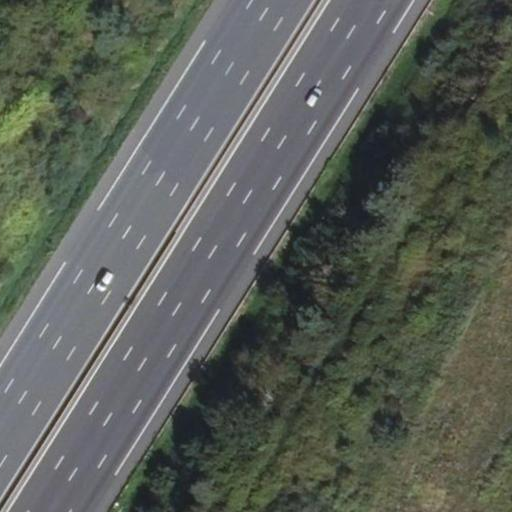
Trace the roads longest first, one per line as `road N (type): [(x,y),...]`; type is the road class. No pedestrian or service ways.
road 1 (motorway): [(49,511),(372,0)]
road 2 (track): [(511,60),(240,511)]
road 3 (motorway): [(270,0),(0,428)]
road 4 (track): [(446,511),(511,385)]
